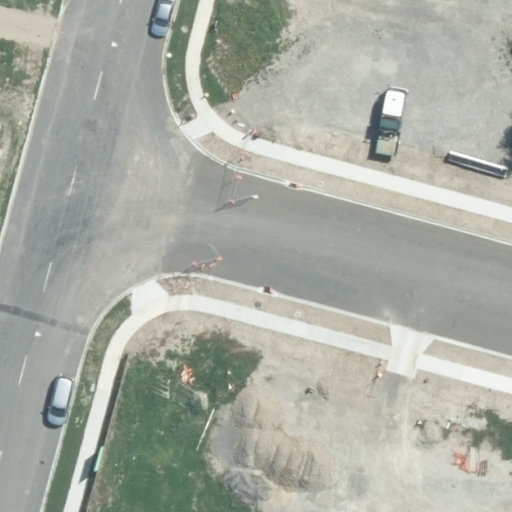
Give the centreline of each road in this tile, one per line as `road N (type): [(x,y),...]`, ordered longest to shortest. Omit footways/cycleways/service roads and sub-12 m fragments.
road 1 (residential): [(65,177),(511,297)]
road 2 (residential): [(0,428),(65,177)]
road 3 (residential): [(65,177),(113,0)]
